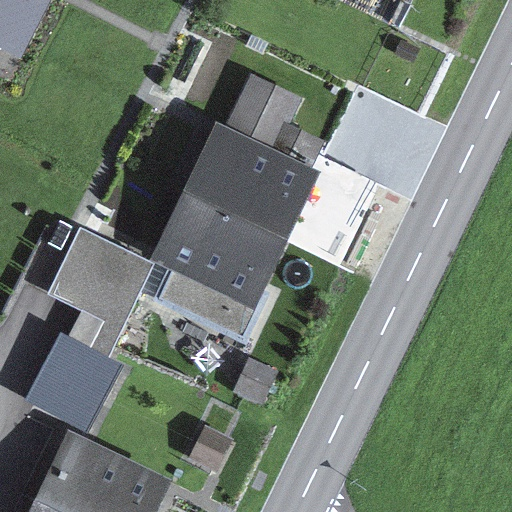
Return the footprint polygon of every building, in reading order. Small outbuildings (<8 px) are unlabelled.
[(0,0),(0,54),(17,63),(48,0),(0,0)] [(228,123),(287,148),(310,94),(251,69),(228,123)] [(188,197),(278,240),(308,179),(217,136),(188,197)] [(158,258),(249,301),(278,240),(188,197),(158,258)] [(80,235),(45,301),(119,340),(154,274),(80,235)] [(91,438),(125,376),(61,342),(27,404),(91,438)] [(43,505),(57,511),(146,511),(159,486),(71,445),(43,505)]
